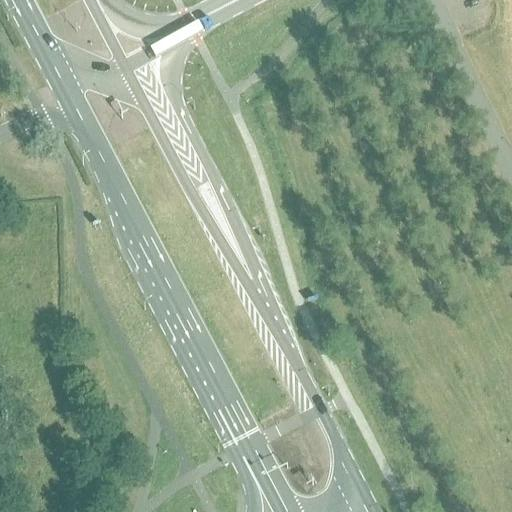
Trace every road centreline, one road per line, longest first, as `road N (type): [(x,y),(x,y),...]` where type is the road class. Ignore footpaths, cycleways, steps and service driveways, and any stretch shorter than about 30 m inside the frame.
road 1 (primary): [(81,120),(283,511)]
road 2 (secondary): [(258,291),(170,90),(179,40)]
road 3 (primary): [(258,291),(196,202),(124,72)]
road 4 (primary): [(366,511),(258,291)]
road 5 (residential): [(426,0),(511,177)]
